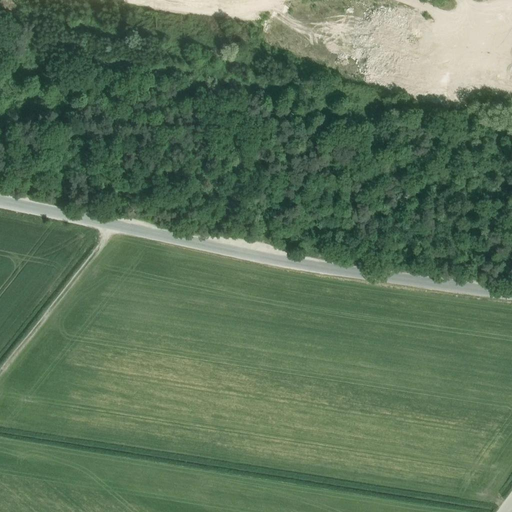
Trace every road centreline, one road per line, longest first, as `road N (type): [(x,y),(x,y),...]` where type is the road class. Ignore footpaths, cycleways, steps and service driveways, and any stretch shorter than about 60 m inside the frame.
road 1 (unclassified): [(511,295),(253,255),(0,201)]
road 2 (track): [(112,225),(0,368)]
